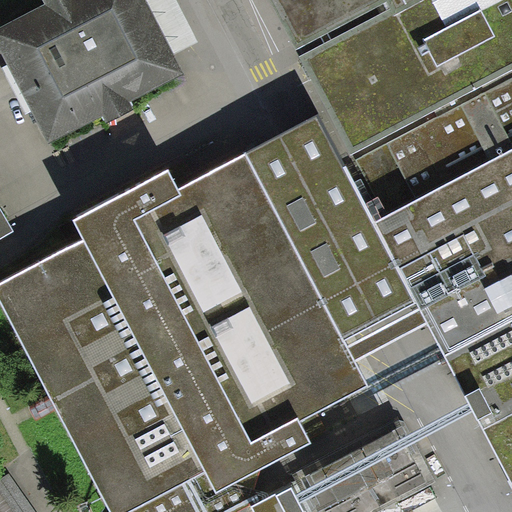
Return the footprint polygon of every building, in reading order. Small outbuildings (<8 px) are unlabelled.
[(41,0),(44,5),(0,27),(0,52),(44,138),(100,109),(105,118),(127,107),(122,98),(178,70),(141,0),(41,0)] [(511,65),(511,0),(496,0),(447,26),(432,0),(271,0),(293,41),(302,57),(351,149),(367,141),(511,65)] [(432,0),(447,26),(496,0),(432,0)] [(80,238),(0,280),(0,304),(110,511),(193,511),(178,483),(205,469),(214,486),(307,436),(297,417),(363,382),(340,339),(376,320),(416,298),(511,479),(511,65),(367,141),(403,209),(373,225),(316,116),(281,135),(176,190),(165,170),(70,220),(80,238)] [(302,511),(288,483),(248,504),(251,511),(302,511)]
